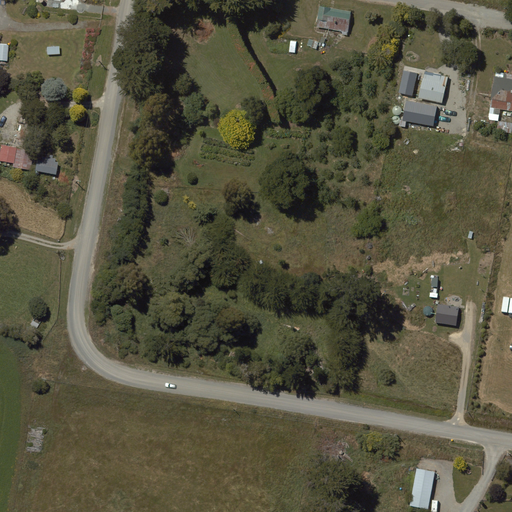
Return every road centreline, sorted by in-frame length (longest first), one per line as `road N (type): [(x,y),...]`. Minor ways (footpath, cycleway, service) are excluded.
road 1 (residential): [(85,347),(110,369),(151,382),(511,440)]
road 2 (residential): [(85,347),(76,299),(130,0)]
